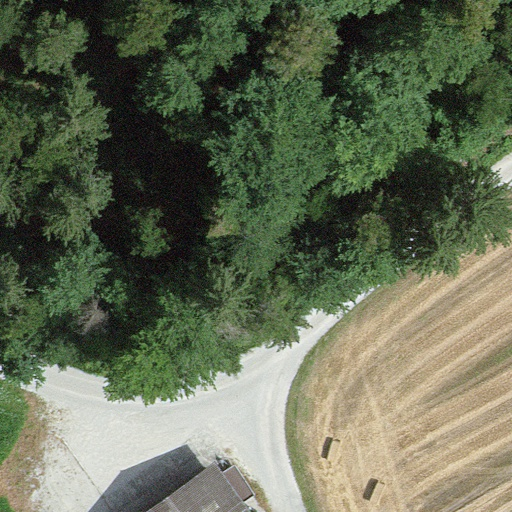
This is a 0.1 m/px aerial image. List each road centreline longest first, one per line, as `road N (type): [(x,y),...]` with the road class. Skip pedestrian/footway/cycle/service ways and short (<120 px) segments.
road 1 (track): [(0,377),(26,391),(261,385)]
road 2 (track): [(297,511),(261,385)]
